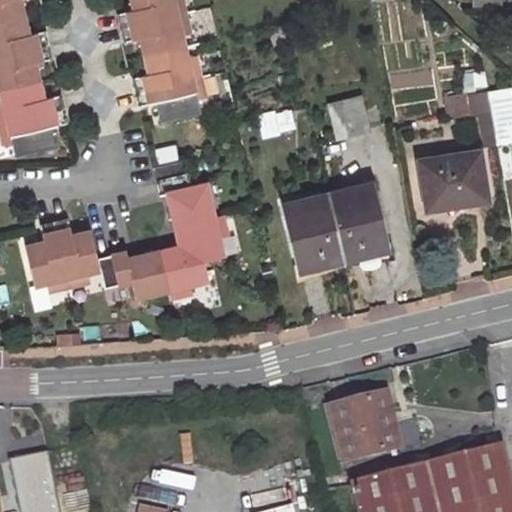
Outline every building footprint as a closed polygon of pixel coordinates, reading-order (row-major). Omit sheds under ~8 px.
[(0,0),(0,21),(23,16),(19,0),(0,0)] [(117,14),(120,28),(184,12),(181,0),(131,0),(134,10),(117,14)] [(184,12),(120,28),(124,41),(140,38),(145,56),(184,46),(181,35),(189,33),(184,12)] [(0,55),(47,45),(44,31),(27,35),(23,16),(0,21),(0,55)] [(51,59),(47,45),(0,55),(0,89),(38,81),(34,63),(51,59)] [(132,78),(135,92),(199,77),(194,56),(186,58),(184,46),(145,56),(149,74),(132,78)] [(199,77),(135,92),(139,106),(155,102),(160,120),(199,111),(196,99),(204,97),(199,77)] [(0,123),(63,109),(59,95),(43,99),(38,81),(0,89),(0,94),(2,101),(0,101),(0,123)] [(511,89),(444,98),(447,116),(490,111),(494,145),(511,142),(511,89)] [(359,97),(327,104),(335,137),(367,129),(359,97)] [(66,123),(63,109),(0,123),(0,130),(4,145),(12,143),(14,154),(53,145),(49,127),(66,123)] [(479,151),(418,160),(425,207),(461,201),(462,205),(487,201),(479,151)] [(157,181),(160,195),(167,194),(190,188),(190,187),(187,174),(157,181)] [(213,218),(205,183),(190,187),(190,188),(167,194),(175,227),(213,218)] [(369,184),(282,205),(298,273),(386,252),(369,184)] [(222,256),(218,238),(227,235),(222,215),(213,218),(175,227),(179,246),(180,246),(182,255),(200,251),(203,261),(222,256)] [(67,219),(53,222),(68,286),(89,281),(88,273),(99,270),(96,258),(90,231),(71,235),(67,219)] [(68,286),(53,222),(39,225),(43,242),(25,246),(34,285),(46,283),(48,291),(68,286)] [(182,255),(180,246),(179,246),(160,250),(169,289),(171,298),(191,293),(189,285),(207,280),(203,261),(200,251),(182,255)] [(169,289),(160,250),(127,258),(125,251),(111,255),(118,285),(133,281),(136,297),(169,289)] [(118,285),(111,255),(96,258),(99,270),(104,288),(118,285)] [(399,450),(385,395),(332,408),(345,463),(399,450)] [(511,511),(511,482),(503,447),(353,485),(359,511),(511,511)] [(56,511),(45,455),(11,463),(21,511),(56,511)]
